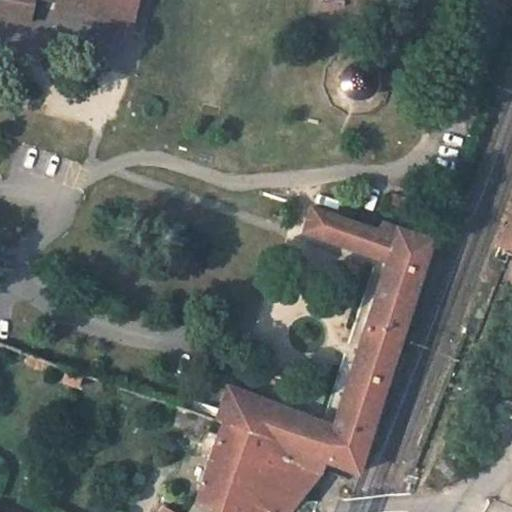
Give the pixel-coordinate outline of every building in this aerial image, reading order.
[(2,0),(0,14),(32,20),(35,0),(52,0),(61,2),(61,0),(2,0)] [(141,0),(61,0),(61,2),(60,12),(136,26),(141,0)] [(334,80),(335,90),(340,98),(348,103),(357,103),(366,99),(372,92),(373,82),(370,73),(364,67),(354,64),(345,66),(338,72),(334,80)] [(231,394),(220,423),(324,460),(354,470),(430,239),(383,224),(380,230),(311,206),(303,232),(385,260),(329,428),(231,394)] [(511,206),(496,246),(507,251),(511,252),(511,206)] [(507,251),(496,246),(490,259),(501,264),(507,251)] [(124,389),(155,400),(164,374),(134,364),(124,389)] [(69,378),(80,382),(83,375),(72,371),(69,378)] [(164,403),(171,405),(205,418),(213,421),(219,408),(218,398),(208,395),(195,401),(191,403),(168,396),(164,403)] [(511,419),(511,415),(511,401),(504,397),(497,411),(511,419)] [(198,433),(205,418),(171,405),(163,422),(198,433)] [(220,423),(195,502),(219,511),(251,511),(263,499),(277,511),(286,511),(320,472),(324,460),(220,423)] [(277,511),(263,499),(251,511),(277,511)] [(219,511),(195,502),(187,511),(219,511)]
